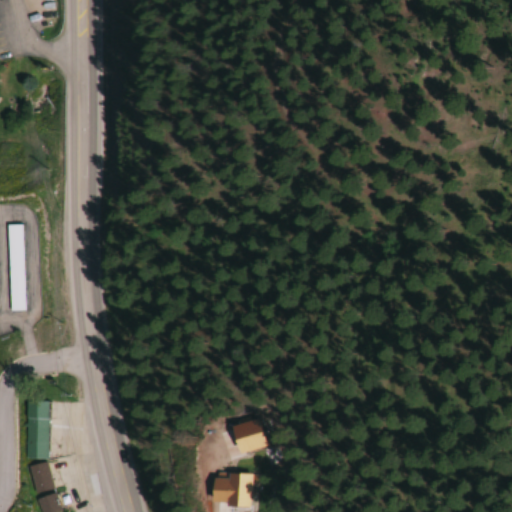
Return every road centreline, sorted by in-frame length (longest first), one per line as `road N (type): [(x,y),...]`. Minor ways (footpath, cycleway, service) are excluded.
road 1 (primary): [(134,511),(93,270),(88,69)]
road 2 (residential): [(102,353),(15,380),(5,407),(0,501)]
